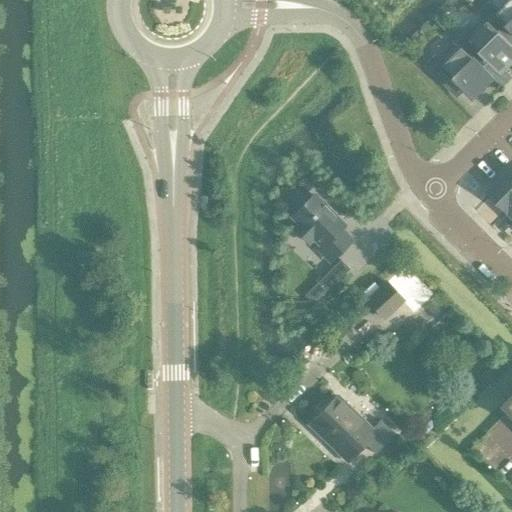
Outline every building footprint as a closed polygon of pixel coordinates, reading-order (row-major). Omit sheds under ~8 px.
[(506,23),(511,28),(511,0),(510,0),(498,13),(489,4),(479,13),(497,31),(506,23)] [(479,49),(502,71),(511,60),(511,45),(497,31),(479,13),(484,18),(467,35),(462,30),(453,39),(471,57),(479,49)] [(453,75),(475,98),(493,80),(471,57),(453,39),(453,40),(457,44),(440,61),(435,57),(426,66),(444,84),(453,75)] [(508,212),(509,211),(511,208),(511,171),(490,194),(508,212)] [(338,220),(312,195),(291,216),(300,224),(294,230),(307,243),(313,237),(320,245),(317,248),(331,262),(351,242),(334,224),(338,220)] [(327,291),(349,269),(340,260),(318,282),(327,291)] [(318,282),(313,287),(322,296),(327,291),(318,282)] [(386,283),(367,301),(384,319),(403,301),(386,283)] [(511,394),(500,406),(505,410),(510,405),(511,407),(511,394)] [(337,397),(309,425),(347,461),(364,443),(375,454),(395,434),(380,420),(371,429),(337,397)]
